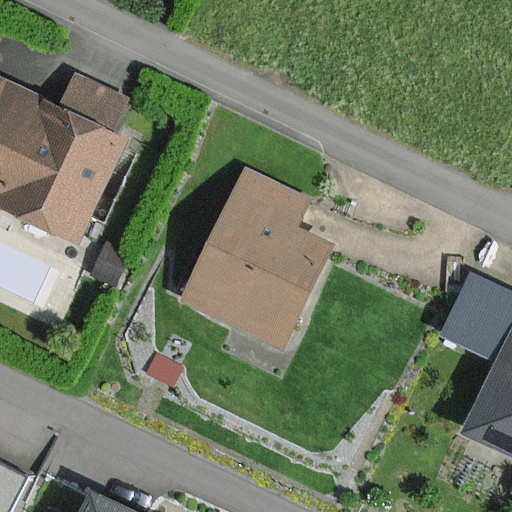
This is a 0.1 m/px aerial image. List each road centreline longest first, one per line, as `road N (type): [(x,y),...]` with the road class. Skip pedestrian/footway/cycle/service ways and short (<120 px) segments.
road 1 (residential): [(69,0),(511,212)]
road 2 (residential): [(277,511),(0,379)]
